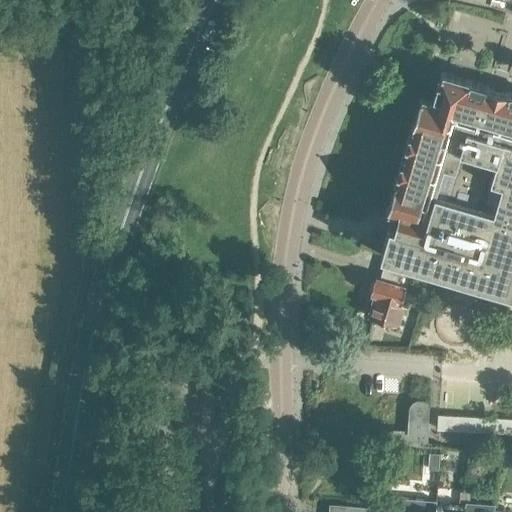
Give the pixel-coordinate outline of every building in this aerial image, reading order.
[(381,253),(387,255),(414,263),(423,265),(420,273),(462,286),(465,278),(511,291),(511,92),(441,72),(433,99),(421,96),(387,209),(399,212),(395,225),(390,223),(381,253)] [(411,275),(414,263),(387,255),(381,278),(376,277),(371,294),(375,295),(368,316),(399,325),(405,303),(402,302),(407,286),(411,275)] [(393,430),(392,443),(427,446),(428,433),(426,433),(428,406),(427,404),(424,402),(420,400),(418,400),(415,401),(413,404),(411,407),(409,431),(393,430)] [(511,419),(439,415),(438,428),(511,432),(511,419)] [(473,463),(483,464),(484,449),(473,449),(473,463)] [(429,469),(439,470),(441,453),(430,453),(429,469)] [(437,511),(438,505),(420,504),(420,506),(417,506),(418,500),(405,499),(404,506),(403,511),(437,511)] [(494,511),(495,511),(495,505),(467,503),(466,507),(466,511),(494,511)]
